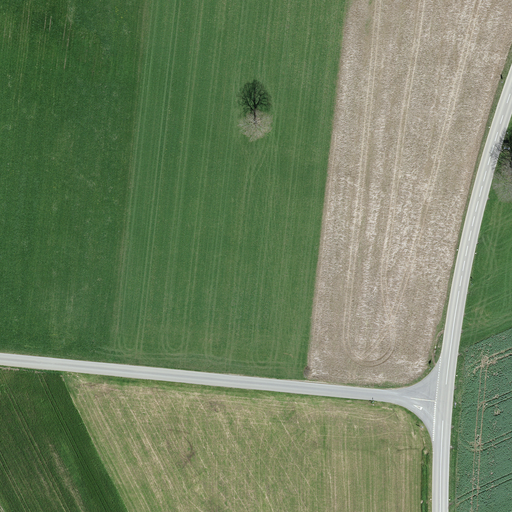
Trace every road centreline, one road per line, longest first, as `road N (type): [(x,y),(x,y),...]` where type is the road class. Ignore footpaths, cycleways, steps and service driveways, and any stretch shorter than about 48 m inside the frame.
road 1 (tertiary): [(0,360),(443,400)]
road 2 (tertiary): [(511,91),(456,299),(443,400)]
